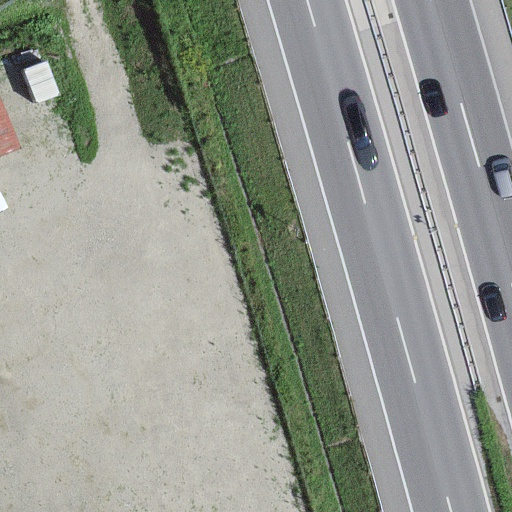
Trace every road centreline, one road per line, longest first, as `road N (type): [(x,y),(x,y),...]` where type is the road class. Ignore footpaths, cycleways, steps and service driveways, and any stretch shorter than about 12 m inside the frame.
road 1 (motorway): [(301,0),(444,511)]
road 2 (motorway): [(511,298),(426,0)]
